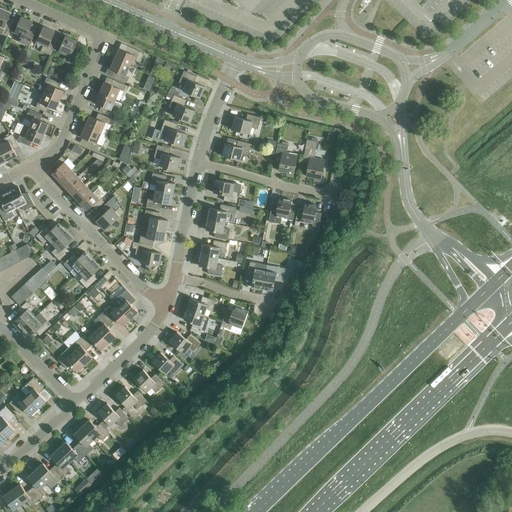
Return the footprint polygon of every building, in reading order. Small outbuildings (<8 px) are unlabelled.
[(0,33),(7,37),(14,20),(9,18),(11,13),(0,8),(0,33)] [(18,42),(29,47),(36,30),(31,27),(33,22),(21,17),(14,33),(21,35),(18,42)] [(40,51),(51,56),(58,39),(53,37),(55,32),(43,27),(36,42),(43,45),(40,51)] [(62,61),(73,66),(81,49),(75,47),(77,42),(65,36),(59,52),(65,55),(62,61)] [(119,49),(114,59),(130,66),(133,60),(140,63),(144,53),(128,46),(125,51),(119,49)] [(130,66),(114,59),(110,70),(116,73),(114,78),(127,83),(129,78),(126,76),(130,66)] [(183,91),(200,99),(205,87),(194,82),(197,76),(184,71),(179,82),(185,85),(183,91)] [(40,92),(44,94),(59,101),(64,91),(57,88),(60,83),(47,77),(40,92)] [(19,99),(24,83),(17,80),(11,96),(19,99)] [(104,82),(100,93),(116,100),(120,89),(123,91),(126,85),(113,80),(111,85),(104,82)] [(152,85),(147,83),(144,90),(149,92),(152,85)] [(116,100),(100,93),(95,103),(101,106),(99,111),(112,117),(116,108),(113,106),(116,100)] [(59,101),(44,94),(40,103),(38,102),(36,108),(47,113),(49,107),(55,110),(59,101)] [(173,116),(190,123),(195,111),(184,107),(187,100),(174,95),(169,107),(175,109),(173,116)] [(22,124),(24,125),(45,134),(49,124),(40,120),(42,115),(30,110),(26,120),(24,119),(22,124)] [(90,116),(85,127),(101,133),(105,123),(109,124),(111,119),(98,113),(96,119),(90,116)] [(235,117),(231,129),(250,134),(251,128),(258,129),(261,118),(247,114),(246,120),(235,117)] [(155,129),(152,139),(165,144),(166,141),(183,146),(187,134),(176,131),(178,124),(165,120),(161,131),(155,129)] [(18,123),(14,132),(20,134),(17,140),(18,142),(29,146),(31,141),(40,145),(45,134),(24,125),(18,123)] [(101,133),(85,127),(81,137),(87,140),(85,145),(97,151),(100,145),(96,144),(101,133)] [(12,134),(0,140),(0,147),(7,161),(17,156),(13,149),(19,147),(14,138),(12,134)] [(269,140),(267,146),(276,148),(277,142),(269,140)] [(317,181),(321,182),(325,161),(314,159),(317,142),(307,140),(303,162),(309,163),(306,176),(318,179),(317,181)] [(132,152),(138,154),(141,142),(135,141),(132,152)] [(222,156),(240,161),(242,154),(248,156),(251,144),(238,141),(236,146),(225,143),(222,156)] [(290,176),(293,177),(297,155),(287,153),(288,145),(278,144),(275,156),(281,158),(278,171),(290,173),(290,176)] [(159,166),(177,171),(180,158),(169,155),(171,149),(157,145),(154,158),(161,159),(159,166)] [(291,152),(300,154),(301,147),(293,146),(291,152)] [(132,159),(132,148),(124,148),(123,159),(132,159)] [(267,156),(273,158),(275,150),(268,148),(267,156)] [(52,174),(59,181),(71,170),(75,166),(76,166),(75,165),(75,166),(68,159),(66,161),(62,157),(53,165),(57,169),(52,174)] [(122,170),(130,178),(135,173),(127,165),(122,170)] [(59,181),(66,189),(78,177),(71,170),(59,181)] [(156,186),(155,191),(173,194),(175,184),(165,182),(166,176),(153,173),(151,185),(156,186)] [(66,189),(73,196),(85,185),(78,177),(66,189)] [(240,187),(239,185),(234,184),(215,180),(213,193),(224,195),(223,201),(237,204),(239,192),(240,187)] [(73,196),(80,203),(92,192),(85,185),(73,196)] [(18,187),(8,192),(17,208),(22,206),(24,211),(35,206),(28,193),(21,194),(18,187)] [(92,192),(80,203),(87,211),(92,206),(96,211),(104,202),(100,198),(104,194),(98,188),(93,193),(92,192)] [(173,194),(155,191),(154,196),(149,195),(146,206),(160,209),(161,203),(171,205),(173,194)] [(17,208),(8,192),(0,195),(0,199),(3,206),(0,207),(0,212),(4,221),(15,216),(12,211),(17,208)] [(96,221),(105,231),(120,217),(115,212),(120,207),(116,203),(119,200),(115,196),(101,208),(106,212),(96,221)] [(271,208),(268,222),(280,224),(282,218),(288,219),(293,220),(296,204),(291,204),(292,200),(279,198),(277,209),(271,208)] [(321,213),(316,212),(317,205),(305,203),(303,210),(298,209),(294,226),(305,228),(306,222),(313,224),(312,226),(319,227),(321,213)] [(210,208),(208,219),(225,222),(233,224),(236,208),(221,205),(220,210),(210,208)] [(149,223),(148,228),(166,231),(168,221),(158,219),(159,213),(146,210),(143,221),(149,223)] [(225,222),(208,219),(206,230),(215,232),(214,238),(228,240),(230,230),(224,229),(225,222)] [(49,240),(52,244),(66,231),(59,223),(50,231),(46,226),(36,236),(44,244),(49,240)] [(141,232),(139,243),(153,246),(154,240),(164,242),(166,231),(148,228),(147,233),(141,232)] [(66,231),(52,244),(56,248),(51,252),(59,261),(69,251),(65,247),(73,239),(66,231)] [(125,239),(120,244),(124,249),(129,244),(125,239)] [(203,244),(201,255),(218,258),(219,252),(225,254),(227,243),(214,240),(213,246),(203,244)] [(153,246),(139,243),(133,242),(132,248),(136,249),(135,255),(142,256),(140,263),(146,264),(146,265),(151,271),(157,266),(159,266),(161,253),(152,252),(153,246)] [(27,244),(22,247),(27,258),(33,255),(27,244)] [(22,247),(16,250),(22,261),(27,258),(22,247)] [(16,250),(11,253),(17,263),(22,261),(16,250)] [(75,276),(79,273),(93,260),(85,252),(78,259),(74,254),(64,264),(75,276)] [(11,253),(6,255),(11,266),(17,263),(11,253)] [(238,260),(244,261),(246,255),(240,253),(238,260)] [(6,255),(0,258),(6,269),(11,266),(6,255)] [(218,258),(201,255),(199,266),(208,268),(207,274),(221,276),(223,266),(217,265),(218,258)] [(93,260),(79,273),(83,277),(79,281),(87,289),(97,279),(93,275),(100,268),(93,260)] [(251,287),(262,289),(266,271),(260,270),(261,264),(250,262),(247,275),(253,277),(251,287)] [(266,271),(262,289),(273,291),(275,281),(281,282),(283,268),(272,266),(271,272),(266,271)] [(42,268),(38,272),(46,281),(50,277),(42,268)] [(38,272),(33,276),(41,285),(45,282),(46,281),(38,272)] [(33,276),(29,280),(37,289),(41,286),(41,285),(33,276)] [(108,280),(104,276),(94,286),(98,290),(108,280)] [(290,280),(283,279),(282,286),(289,287),(290,280)] [(29,280),(24,285),(33,293),(37,289),(29,280)] [(24,285),(20,289),(28,297),(33,293),(24,285)] [(88,293),(93,299),(100,293),(94,287),(88,293)] [(20,289),(16,293),(24,302),(28,297),(20,289)] [(122,295),(118,298),(122,303),(118,307),(130,319),(138,312),(131,304),(136,300),(127,290),(122,295)] [(24,302),(16,293),(11,297),(19,306),(24,302)] [(191,299),(188,309),(204,315),(206,309),(212,311),(216,301),(202,296),(200,302),(191,299)] [(53,301),(43,311),(53,321),(63,311),(53,301)] [(14,322),(22,330),(35,317),(28,309),(31,306),(27,302),(17,311),(21,316),(14,322)] [(75,316),(82,312),(78,306),(71,310),(75,316)] [(110,306),(102,313),(112,323),(116,319),(123,326),(130,319),(118,307),(114,310),(110,306)] [(247,311),(234,306),(232,314),(226,312),(221,326),(231,330),(232,325),(241,328),(247,311)] [(204,315),(188,309),(184,320),(193,323),(191,329),(204,333),(210,317),(204,315)] [(35,317),(22,330),(29,338),(36,332),(40,336),(51,325),(40,313),(35,317)] [(100,327),(97,330),(108,343),(116,336),(109,329),(114,325),(112,323),(102,313),(94,321),(100,327)] [(57,331),(66,326),(62,320),(54,325),(57,331)] [(88,330),(80,337),(90,347),(94,343),(101,350),(108,343),(97,330),(92,334),(88,330)] [(194,353),(201,343),(190,335),(186,339),(177,332),(169,342),(184,354),(188,348),(194,353)] [(50,346),(56,341),(51,334),(45,339),(50,346)] [(209,334),(207,340),(217,342),(218,336),(209,334)] [(80,337),(69,348),(85,365),(93,358),(86,351),(90,347),(80,337)] [(85,365),(69,348),(57,359),(66,369),(71,365),(77,372),(85,365)] [(176,374),(184,365),(173,356),(169,360),(161,352),(152,362),(166,375),(170,370),(176,374)] [(151,388),(156,393),(165,384),(155,374),(151,378),(143,370),(134,379),(146,392),(151,388)] [(30,392),(26,395),(38,409),(46,401),(40,394),(44,390),(33,378),(25,386),(30,392)] [(133,404),(138,409),(147,401),(137,391),(133,395),(125,387),(116,395),(128,409),(133,404)] [(38,409),(26,395),(22,399),(18,395),(9,403),(19,413),(24,409),(31,416),(38,409)] [(115,421),(120,426),(129,418),(119,408),(115,412),(107,403),(98,412),(110,426),(115,421)] [(8,423),(15,417),(5,407),(0,411),(0,430),(7,438),(15,430),(8,423)] [(159,414),(153,409),(150,413),(155,418),(159,414)] [(89,420),(82,427),(94,440),(98,436),(102,441),(110,434),(100,423),(96,427),(89,420)] [(81,442),(77,445),(86,455),(94,449),(89,444),(94,440),(82,427),(74,434),(81,442)] [(66,442),(58,449),(70,462),(74,458),(79,462),(86,455),(77,445),(73,449),(66,442)] [(118,462),(130,452),(124,445),(112,455),(118,462)] [(57,463),(53,467),(63,477),(70,470),(66,466),(70,462),(58,449),(51,456),(57,463)] [(93,460),(84,467),(95,481),(104,474),(93,460)] [(43,463),(35,471),(47,483),(51,488),(63,477),(53,467),(49,471),(43,463)] [(34,485),(30,489),(39,500),(47,492),(43,487),(47,483),(35,471),(27,478),(34,485)] [(86,479),(75,490),(79,495),(80,496),(92,485),(91,484),(86,479)] [(20,484),(12,490),(22,505),(26,501),(30,507),(39,500),(30,489),(26,492),(20,484)] [(22,505),(12,490),(3,496),(9,504),(4,508),(6,511),(19,511),(17,508),(22,505)]
